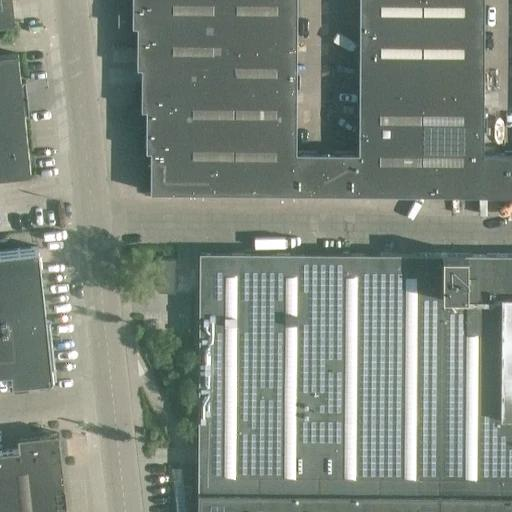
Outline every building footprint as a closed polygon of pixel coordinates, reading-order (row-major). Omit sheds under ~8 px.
[(0,0),(0,25),(12,24),(9,0),(0,0)] [(511,155),(482,155),(483,0),(358,0),(358,154),(296,154),(296,0),(130,0),(131,27),(135,27),(135,68),(140,68),(140,126),(145,126),(145,150),(149,150),(149,193),(511,195),(511,155)] [(0,176),(28,173),(15,53),(0,55),(0,176)] [(0,370),(9,370),(10,382),(50,378),(36,246),(0,249),(0,370)] [(511,511),(511,254),(380,254),(320,253),(199,252),(197,511),(511,511)] [(158,292),(166,292),(175,292),(175,259),(158,259),(158,292)] [(17,450),(0,451),(0,511),(65,511),(56,433),(16,438),(17,450)]
